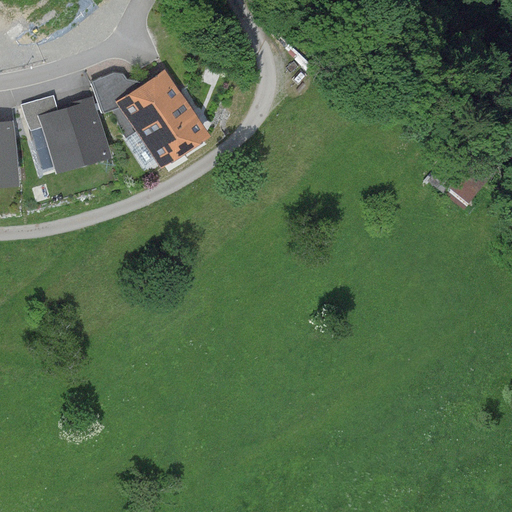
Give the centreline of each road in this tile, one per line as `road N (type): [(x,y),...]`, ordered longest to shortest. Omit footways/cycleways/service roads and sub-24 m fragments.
road 1 (track): [(0,233),(64,226),(129,206),(240,138),(268,82),(236,0)]
road 2 (residential): [(0,82),(128,40),(141,1)]
road 3 (track): [(489,0),(488,68),(511,132)]
